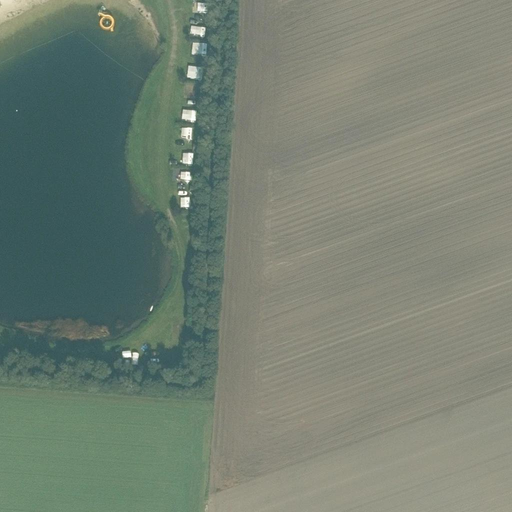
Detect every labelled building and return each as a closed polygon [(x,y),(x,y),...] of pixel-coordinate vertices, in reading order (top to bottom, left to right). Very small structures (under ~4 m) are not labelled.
[(191,12),(205,12),(205,3),(191,4),(191,12)] [(191,55),(206,56),(207,45),(192,44),(191,55)] [(189,164),(189,153),(173,153),(173,164),(189,164)] [(191,181),(192,171),(174,170),(174,176),(181,177),(181,180),(191,181)] [(188,209),(189,197),(180,196),(179,208),(188,209)] [(185,337),(185,324),(182,324),(181,315),(171,316),(172,337),(185,337)] [(129,367),(140,367),(140,365),(149,365),(149,357),(134,357),(134,354),(128,354),(129,367)]
